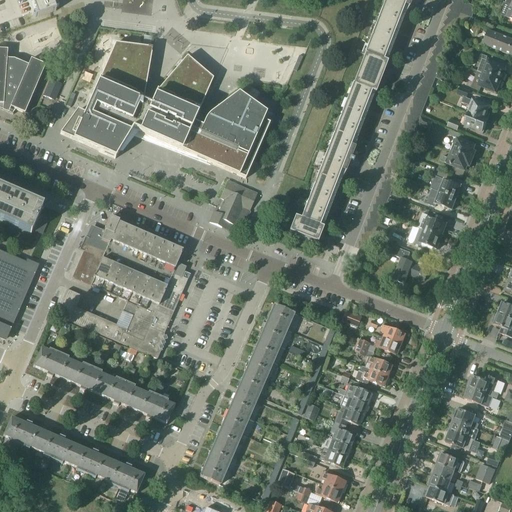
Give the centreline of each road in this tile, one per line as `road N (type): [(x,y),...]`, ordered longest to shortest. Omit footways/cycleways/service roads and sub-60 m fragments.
road 1 (residential): [(333,288),(443,0)]
road 2 (residential): [(174,458),(233,349),(267,263)]
road 3 (residential): [(8,386),(94,190)]
road 4 (tertiary): [(373,511),(445,334)]
road 5 (residential): [(267,263),(94,190)]
road 6 (tertiary): [(445,334),(511,160)]
road 7 (residential): [(174,458),(8,386)]
road 8 (unknown): [(106,195),(126,162),(208,193)]
road 9 (residential): [(445,334),(333,288)]
